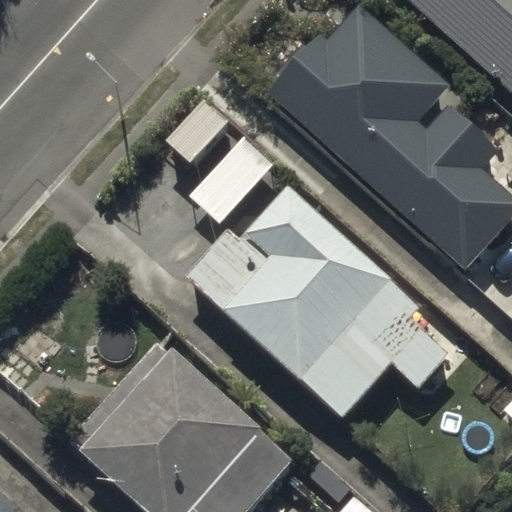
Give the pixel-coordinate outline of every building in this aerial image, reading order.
[(511,0),(421,0),(511,85),(511,0)] [(363,7),(282,93),(470,268),(511,222),(511,193),(480,163),(495,148),(436,92),(445,83),(363,7)] [(276,183),(244,156),(192,216),(223,244),(276,183)] [(439,333),(298,206),(248,261),(269,279),(226,326),(346,435),(439,333)] [(260,511),(293,476),(175,369),(165,379),(156,371),(72,463),(125,511),(260,511)] [(365,511),(352,500),(341,511),(365,511)]
